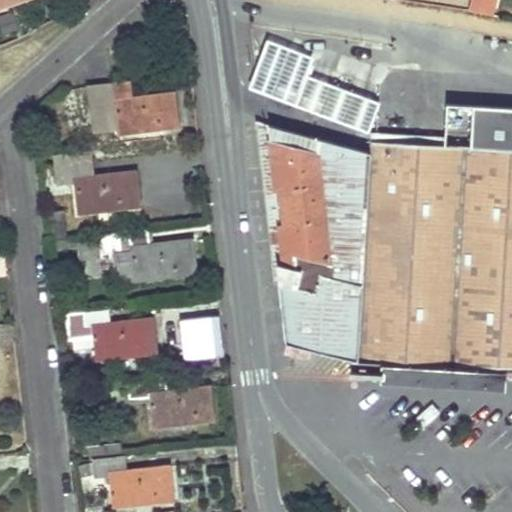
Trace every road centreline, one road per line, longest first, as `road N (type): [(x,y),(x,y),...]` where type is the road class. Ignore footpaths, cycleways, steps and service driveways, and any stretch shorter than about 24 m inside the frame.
road 1 (residential): [(7,105),(54,511)]
road 2 (residential): [(254,378),(210,0)]
road 3 (residential): [(376,511),(284,422),(254,378)]
road 4 (residential): [(7,105),(122,0)]
road 5 (residential): [(254,378),(274,511)]
